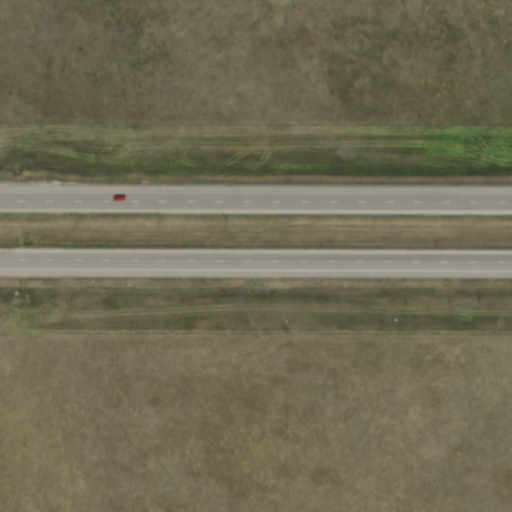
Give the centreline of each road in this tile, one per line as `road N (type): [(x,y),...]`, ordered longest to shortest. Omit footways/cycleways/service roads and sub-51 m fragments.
road 1 (motorway): [(511,201),(0,199)]
road 2 (motorway): [(0,258),(511,260)]
